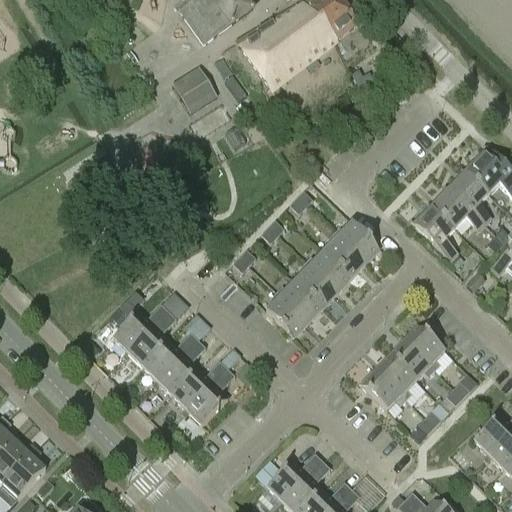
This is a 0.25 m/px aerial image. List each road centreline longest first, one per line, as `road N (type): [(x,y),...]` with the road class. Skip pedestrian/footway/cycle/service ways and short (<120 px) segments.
road 1 (tertiary): [(0,330),(173,511)]
road 2 (residential): [(419,269),(344,193),(436,102)]
road 3 (residential): [(511,126),(387,0)]
road 4 (residential): [(300,395),(419,269)]
road 5 (residential): [(300,395),(183,282)]
road 6 (residential): [(192,511),(300,395)]
road 7 (residential): [(398,495),(300,395)]
road 8 (residential): [(511,359),(419,269)]
